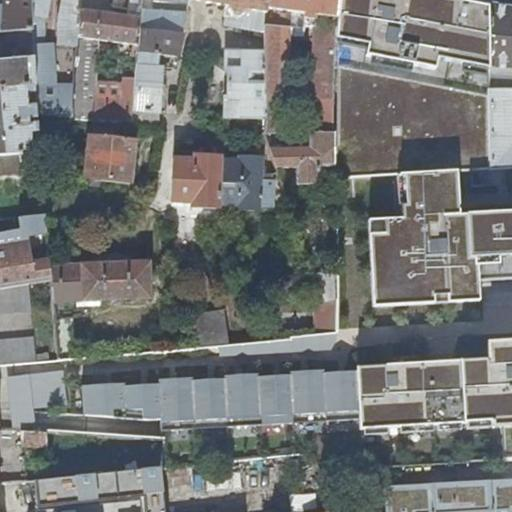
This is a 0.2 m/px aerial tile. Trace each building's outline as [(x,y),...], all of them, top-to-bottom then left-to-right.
[(0,0),(0,32),(31,28),(34,79),(48,78),(46,42),(44,42),(45,17),(47,17),(49,0),(61,0),(57,22),(58,44),(78,45),(81,1),(81,0),(0,0)] [(138,52),(138,32),(139,0),(81,0),(81,1),(78,45),(75,118),(134,125),(135,110),(136,78),(125,78),(123,99),(95,98),(97,59),(103,59),(103,47),(98,46),(98,39),(132,43),(132,51),(138,52)] [(139,0),(138,32),(181,32),(186,0),(139,0)] [(203,0),(227,5),(223,22),(266,29),(266,0),(203,0)] [(266,0),(266,29),(265,50),(263,116),(262,132),(287,132),(288,37),(312,40),(309,100),(309,133),(303,133),(303,148),(269,148),(276,167),(295,167),(295,184),(318,184),(318,167),(334,167),(333,93),(336,0),(266,0)] [(488,3),(470,0),(337,0),(337,178),(397,175),(490,170),(488,3)] [(511,7),(488,3),(490,170),(511,168),(511,7)] [(7,60),(0,61),(0,154),(20,153),(40,151),(39,145),(31,145),(30,132),(39,131),(38,123),(28,124),(28,117),(37,117),(36,105),(27,105),(26,92),(35,91),(34,79),(31,28),(0,32),(0,51),(5,51),(7,60)] [(181,32),(138,32),(138,52),(159,54),(177,55),(182,32),(181,32)] [(263,116),(265,50),(227,50),(226,70),(230,70),(229,95),(225,95),(225,115),(263,116)] [(159,54),(138,52),(136,78),(135,110),(162,112),(164,66),(159,66),(159,54)] [(135,110),(134,125),(161,127),(162,112),(135,110)] [(113,138),(114,131),(93,129),(93,136),(89,136),(85,179),(133,183),(136,140),(113,138)] [(20,153),(0,154),(0,174),(20,174),(20,153)] [(220,203),(221,159),(222,155),(194,154),(194,158),(173,158),(171,200),(192,202),(191,206),(219,207),(219,203),(220,203)] [(239,160),(221,159),(220,203),(238,204),(237,208),(260,210),(260,206),(273,207),(274,180),(270,179),(270,174),(262,174),(262,157),(240,156),(239,160)] [(511,168),(490,170),(397,175),(398,218),(368,221),(375,306),(487,301),(486,281),(511,280),(511,168)] [(3,219),(6,232),(0,232),(0,287),(29,283),(51,279),(50,265),(49,249),(47,231),(46,214),(3,219)] [(57,230),(75,229),(77,229),(77,217),(57,217),(57,230)] [(47,231),(49,249),(77,246),(75,229),(57,230),(47,231)] [(50,265),(51,279),(53,303),(151,298),(149,260),(50,265)] [(335,300),(335,270),(313,272),(322,299),(323,303),(335,300)] [(29,283),(0,287),(0,366),(4,366),(37,362),(33,336),(0,340),(0,315),(32,310),(29,283)] [(335,332),(335,300),(323,303),(322,299),(312,299),(313,335),(335,333),(335,332)] [(195,346),(227,343),(223,313),(188,316),(195,346)] [(55,318),(58,360),(77,358),(73,317),(55,318)] [(438,348),(473,348),(472,324),(438,324),(438,348)] [(511,342),(495,343),(497,361),(358,368),(359,419),(359,444),(500,435),(502,458),(511,457),(511,342)] [(358,368),(83,387),(84,415),(159,422),(162,429),(359,419),(358,368)] [(48,446),(46,433),(17,431),(19,443),(48,446)] [(328,511),(319,470),(318,469),(316,455),(163,468),(47,478),(50,507),(146,498),(147,511),(328,511)] [(0,482),(28,480),(26,471),(6,473),(0,474),(0,470),(1,470),(1,466),(0,466),(0,482)] [(511,511),(511,478),(384,486),(385,511),(511,511)]
